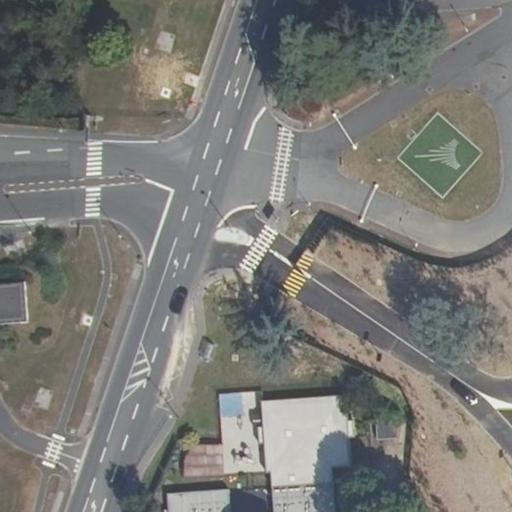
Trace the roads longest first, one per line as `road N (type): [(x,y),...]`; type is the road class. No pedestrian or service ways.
road 1 (secondary): [(92,511),(201,194)]
road 2 (secondary): [(201,194),(269,0)]
road 3 (secondary): [(0,211),(201,194)]
road 4 (secondary): [(201,194),(143,162),(42,167)]
